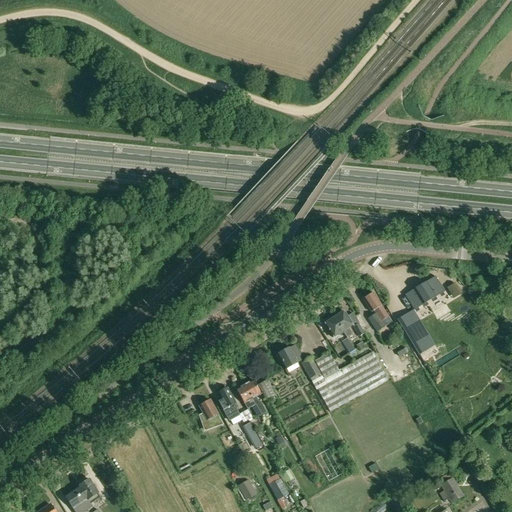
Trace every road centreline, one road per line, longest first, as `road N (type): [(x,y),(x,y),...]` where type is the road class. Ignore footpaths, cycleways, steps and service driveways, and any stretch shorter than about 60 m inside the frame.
road 1 (primary): [(511,191),(0,140)]
road 2 (primary): [(0,161),(511,211)]
road 3 (residential): [(0,511),(370,267),(374,248)]
road 4 (tertiary): [(0,487),(312,280),(374,248)]
road 5 (track): [(301,111),(143,52)]
road 6 (track): [(416,0),(330,100),(301,111)]
road 7 (unclassified): [(143,52),(67,14),(0,20)]
